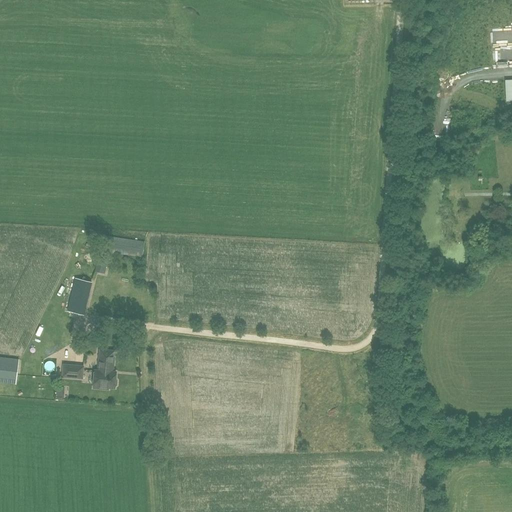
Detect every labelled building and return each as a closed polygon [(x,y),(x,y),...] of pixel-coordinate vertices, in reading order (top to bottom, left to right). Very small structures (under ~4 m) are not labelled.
[(142,258),(144,242),(103,236),(101,252),(142,258)] [(105,274),(109,255),(99,253),(95,271),(105,274)] [(84,315),(91,283),(74,279),(67,311),(84,315)] [(98,371),(112,372),(113,364),(114,351),(99,350),(98,371)] [(0,383),(16,385),(19,360),(0,357),(0,383)] [(63,365),(62,377),(74,378),(75,366),(63,365)] [(83,367),(75,366),(74,378),(82,379),(83,367)] [(115,379),(116,373),(116,372),(112,372),(98,371),(95,371),(93,388),(108,389),(108,388),(114,388),(114,387),(116,386),(117,381),(115,379)] [(58,398),(66,397),(66,389),(58,389),(58,398)]
